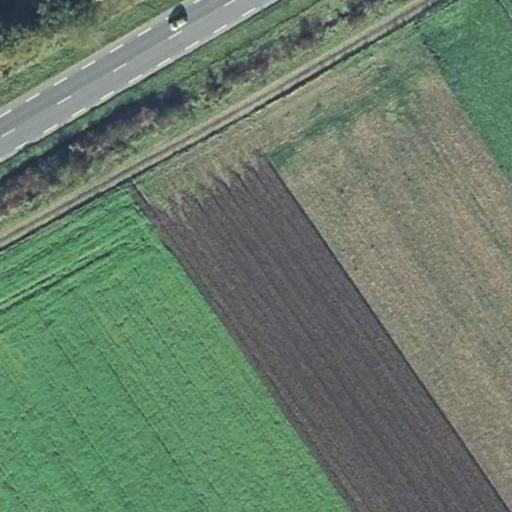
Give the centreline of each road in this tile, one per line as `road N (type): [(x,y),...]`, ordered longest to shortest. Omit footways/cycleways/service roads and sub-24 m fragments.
road 1 (track): [(0,246),(436,0)]
road 2 (secondary): [(0,138),(238,0)]
